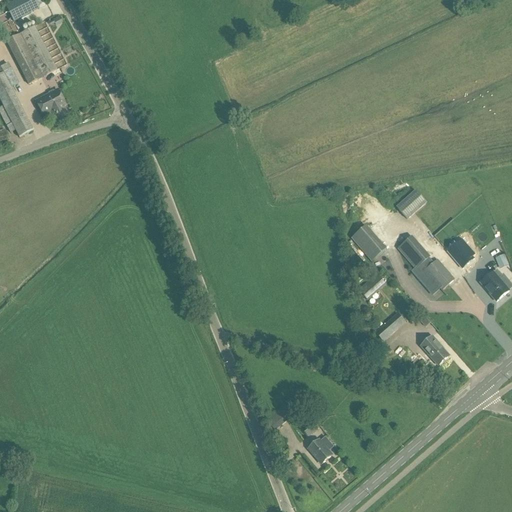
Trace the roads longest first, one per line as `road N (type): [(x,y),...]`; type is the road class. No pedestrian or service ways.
road 1 (unclassified): [(128,116),(163,187),(286,511)]
road 2 (unknown): [(495,376),(410,289),(389,246),(393,220)]
road 3 (tertiary): [(340,511),(478,391)]
road 4 (unclassified): [(0,161),(128,116)]
road 5 (unclassified): [(63,0),(128,116)]
